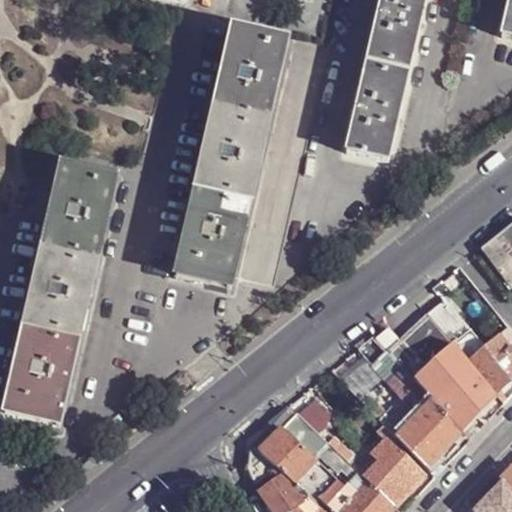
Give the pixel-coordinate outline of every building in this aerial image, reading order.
[(384,0),(348,155),(389,164),(409,80),(427,0),(384,0)] [(288,46),(235,33),(178,279),(232,291),(288,46)] [(118,181),(65,169),(5,417),(59,428),(118,181)] [(511,225),(482,251),(511,290),(511,225)] [(471,330),(447,303),(429,318),(453,345),(461,339),(471,330)] [(453,345),(429,318),(403,340),(404,341),(428,368),(453,345)] [(511,344),(511,331),(509,328),(500,336),(509,346),(511,344)] [(486,348),(471,330),(461,339),(475,356),(486,348)] [(468,363),(495,395),(511,380),(511,349),(509,346),(500,336),(486,348),(475,356),(468,363)] [(475,356),(461,339),(453,345),(468,363),(475,356)] [(423,395),(372,340),(357,352),(410,409),(423,395)] [(391,353),(414,379),(428,368),(404,341),(391,353)] [(468,363),(453,345),(428,368),(414,379),(427,394),(433,401),(463,435),(497,397),(495,395),(468,363)] [(433,401),(427,394),(420,400),(425,406),(433,401)] [(463,435),(433,401),(416,419),(401,434),(397,439),(398,441),(428,471),(445,454),(463,435)] [(392,435),(397,439),(401,434),(416,419),(404,408),(389,407),(378,419),(385,427),(392,435)] [(329,444),(298,415),(284,429),(315,458),(317,456),(329,444)] [(392,435),(385,427),(378,434),(385,442),(388,439),(396,447),(398,441),(397,439),(392,435)] [(315,458),(284,429),(261,453),(277,468),(281,472),(284,474),(296,485),(319,461),(315,458)] [(376,451),(383,459),(396,447),(388,439),(385,442),(376,451)] [(333,448),(351,465),(355,460),(352,458),(354,456),(339,441),(333,448)] [(329,444),(317,456),(328,466),(332,462),(353,482),(360,474),(351,465),(333,448),(329,444)] [(370,483),(395,507),(425,474),(396,447),(383,459),(365,478),(370,483)] [(249,470),(256,485),(272,473),(277,468),(261,453),(260,454),(255,448),(252,451),(249,470)] [(347,489),(319,461),(296,485),(311,498),(316,503),(319,498),(330,507),(347,489)] [(281,472),(277,468),(272,473),(276,477),(277,476),(281,472)] [(511,470),(501,481),(511,492),(511,470)] [(273,511),(291,511),(311,498),(296,485),(284,474),(279,478),(259,492),(273,511)] [(330,507),(334,511),(342,511),(370,483),(365,478),(360,474),(353,482),(347,489),(330,507)] [(499,480),(494,474),(465,505),(470,508),(499,480)] [(511,511),(511,492),(501,481),(499,480),(470,508),(473,511),(511,511)] [(389,511),(395,507),(370,483),(342,511),(389,511)] [(326,511),(316,503),(311,498),(291,511),(326,511)]
